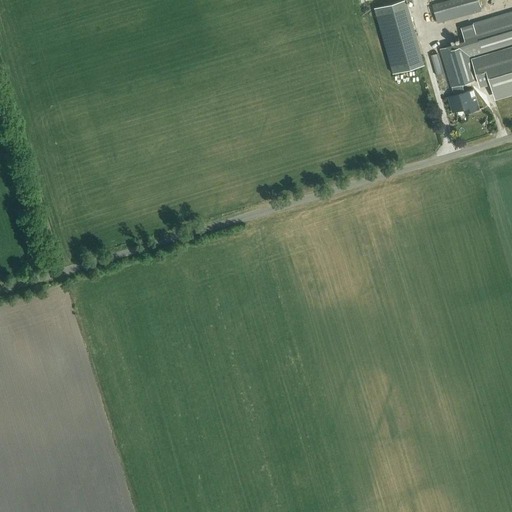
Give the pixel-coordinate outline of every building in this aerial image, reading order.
[(393,73),(424,64),(405,0),(399,0),(374,7),(393,73)] [(437,22),(481,10),(477,0),(449,0),(433,5),(437,22)] [(495,99),(511,94),(511,12),(474,24),(476,33),(464,36),(466,41),(440,48),(451,86),(452,86),(454,94),(448,96),(452,111),(463,108),(465,113),(479,109),(475,96),(471,97),(469,90),(464,91),(462,83),(477,79),(480,87),(490,84),(495,99)] [(377,46),(380,59),(387,57),(383,44),(377,46)] [(438,51),(432,53),(437,73),(444,71),(438,51)]
